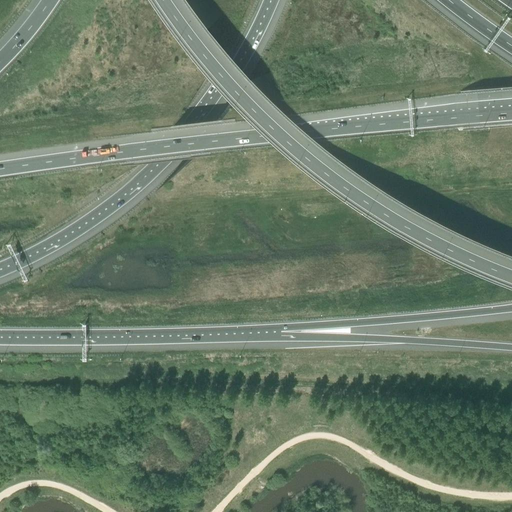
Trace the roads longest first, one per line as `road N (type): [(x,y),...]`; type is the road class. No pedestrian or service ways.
road 1 (motorway): [(511,114),(321,127),(0,169)]
road 2 (trunk): [(162,0),(236,93),(322,170),(409,229),(511,277)]
road 3 (motorway): [(0,269),(82,225),(158,162),(239,65),(272,0)]
road 4 (track): [(511,496),(428,486),(335,438),(313,435),(279,450),(215,511)]
road 5 (motorway): [(0,337),(282,332)]
road 6 (motorway): [(282,332),(511,310)]
road 7 (motorway): [(282,332),(511,348)]
